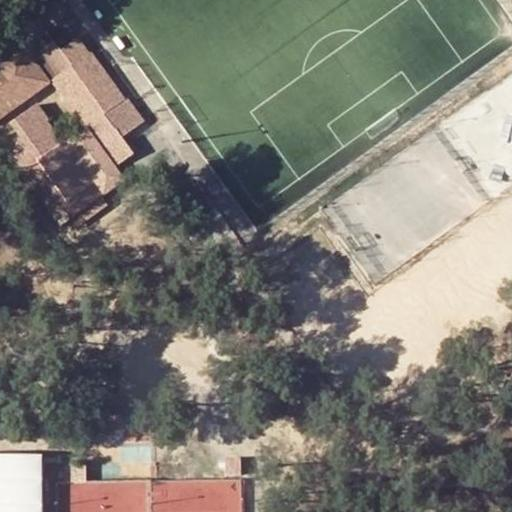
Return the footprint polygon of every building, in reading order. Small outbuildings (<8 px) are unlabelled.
[(33,65),(52,89),(76,122),(86,115),(97,130),(91,135),(102,150),(119,137),(125,146),(147,128),(130,105),(128,107),(93,60),(91,61),(80,48),(62,59),(55,50),(33,65)] [(0,127),(52,89),(33,65),(23,51),(0,67),(0,127)] [(7,158),(24,181),(40,169),(70,211),(95,192),(39,112),(12,132),(23,148),(7,158)] [(86,115),(76,122),(87,137),(91,135),(97,130),(86,115)] [(40,169),(24,181),(62,234),(104,204),(95,192),(70,211),(40,169)] [(0,453),(0,511),(42,511),(42,453),(0,453)] [(225,458),(226,475),(240,475),(240,457),(225,458)] [(88,458),(69,458),(70,483),(89,482),(88,458)]
